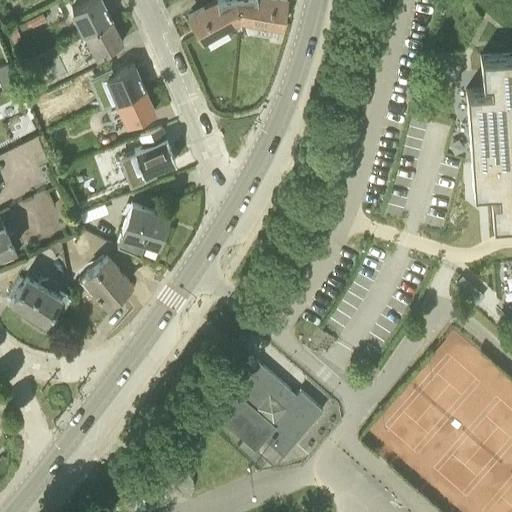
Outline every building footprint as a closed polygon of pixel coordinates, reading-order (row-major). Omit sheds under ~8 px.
[(83,30),(110,16),(102,0),(83,0),(71,7),(83,30)] [(188,14),(203,41),(205,40),(203,37),(227,24),(236,24),(239,23),(240,24),(236,0),(217,0),(219,5),(207,10),(204,6),(188,14)] [(236,0),(240,24),(241,24),(241,23),(245,22),(252,19),(280,24),(279,27),(281,27),(285,0),(236,0)] [(29,27),(46,19),(42,11),(25,19),(29,27)] [(95,53),(122,39),(110,16),(83,30),(95,53)] [(6,28),(13,42),(22,38),(15,24),(6,28)] [(511,50),(480,53),(481,70),(482,79),(489,79),(489,86),(465,88),(470,161),(473,191),(497,189),(497,196),(490,196),(490,197),(492,223),(511,221),(511,50)] [(133,61),(105,74),(116,98),(144,85),(133,61)] [(126,122),(154,110),(144,85),(116,98),(126,122)] [(143,173),(175,159),(166,135),(165,136),(161,124),(139,133),(142,143),(134,147),(143,173)] [(161,222),(163,223),(167,212),(131,201),(116,243),(135,252),(142,231),(158,237),(159,236),(156,235),(161,222)] [(2,224),(0,224),(0,252),(13,246),(2,224)] [(96,288),(107,300),(130,280),(105,253),(77,278),(90,293),(96,288)] [(27,273),(10,299),(28,310),(27,312),(38,319),(39,317),(43,320),(59,294),(27,273)] [(322,407),(261,354),(234,387),(219,374),(198,397),(274,463),(322,407)] [(109,511),(115,505),(108,499),(96,511),(109,511)]
